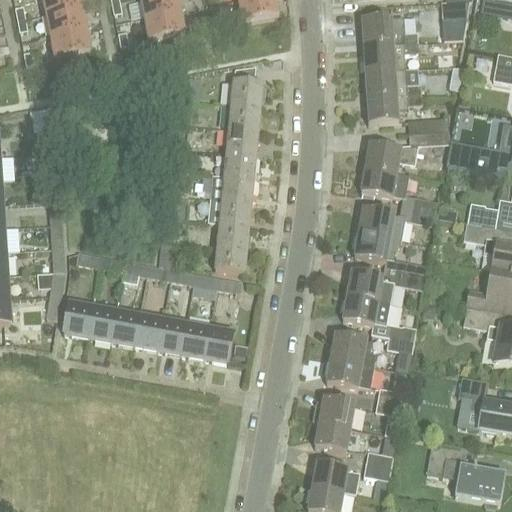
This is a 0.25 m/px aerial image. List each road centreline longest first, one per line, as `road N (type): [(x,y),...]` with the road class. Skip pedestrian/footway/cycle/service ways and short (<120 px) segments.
road 1 (residential): [(274,405),(306,219),(313,0)]
road 2 (residential): [(274,405),(62,366)]
